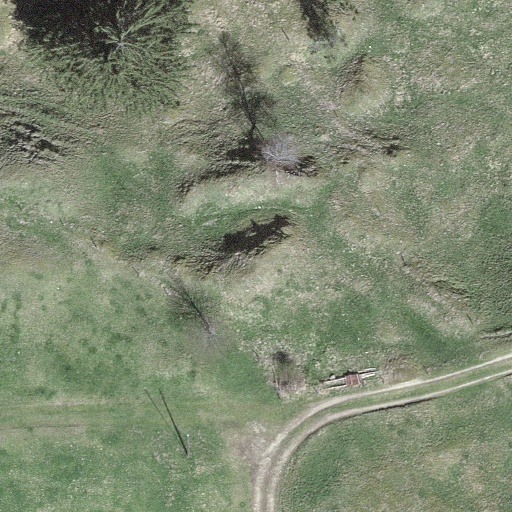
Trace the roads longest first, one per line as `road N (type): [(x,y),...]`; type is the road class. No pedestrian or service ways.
road 1 (track): [(260,511),(264,455),(280,427),(511,355)]
road 2 (track): [(280,427),(0,430)]
